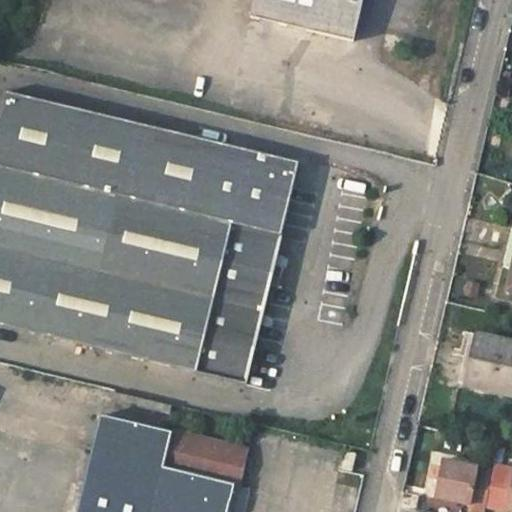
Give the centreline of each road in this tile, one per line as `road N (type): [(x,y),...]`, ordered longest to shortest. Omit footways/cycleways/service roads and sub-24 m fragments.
road 1 (residential): [(493,0),(373,511)]
road 2 (unknown): [(454,166),(73,65)]
road 3 (unknown): [(288,417),(236,421),(0,365)]
road 4 (unknown): [(440,224),(418,218),(402,232),(373,350),(347,393),(288,417)]
road 5 (unknown): [(288,417),(334,225)]
